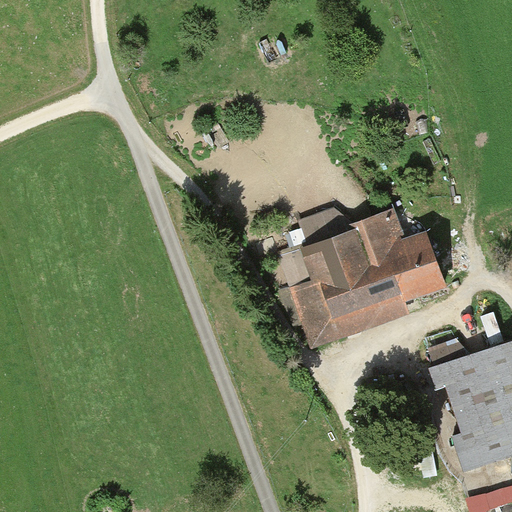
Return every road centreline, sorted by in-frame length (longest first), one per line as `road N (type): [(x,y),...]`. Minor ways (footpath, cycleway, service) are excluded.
road 1 (track): [(266,511),(107,92)]
road 2 (track): [(0,132),(107,92),(93,0)]
road 3 (track): [(213,0),(274,137)]
road 4 (track): [(407,332),(494,291),(511,315)]
